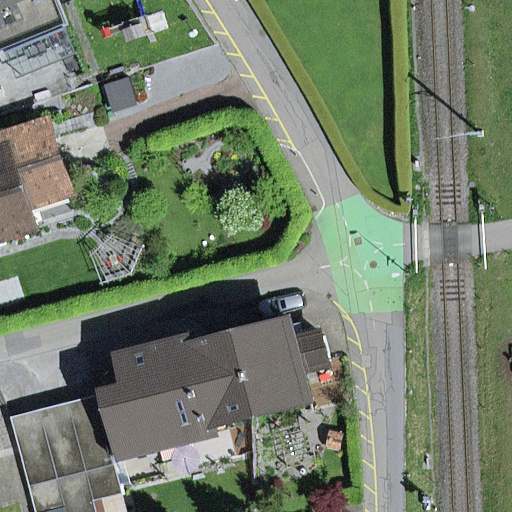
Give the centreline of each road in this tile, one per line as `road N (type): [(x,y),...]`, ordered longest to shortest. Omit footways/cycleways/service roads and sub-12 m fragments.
road 1 (residential): [(368,258),(0,348)]
road 2 (residential): [(368,258),(222,0)]
road 3 (residential): [(386,511),(368,258)]
